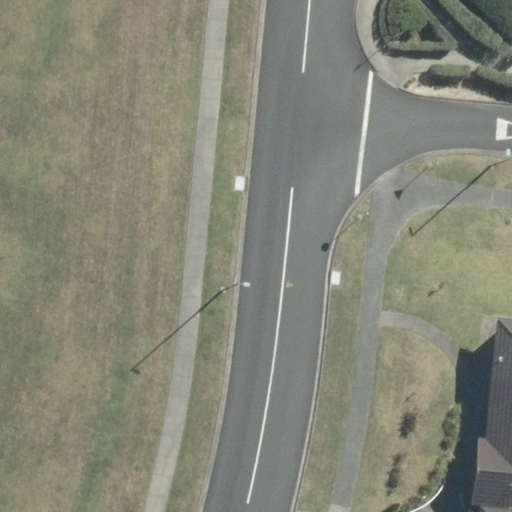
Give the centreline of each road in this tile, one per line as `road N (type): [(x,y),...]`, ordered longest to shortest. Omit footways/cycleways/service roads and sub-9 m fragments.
road 1 (tertiary): [(250,511),(272,398),(306,111)]
road 2 (residential): [(511,127),(306,111)]
